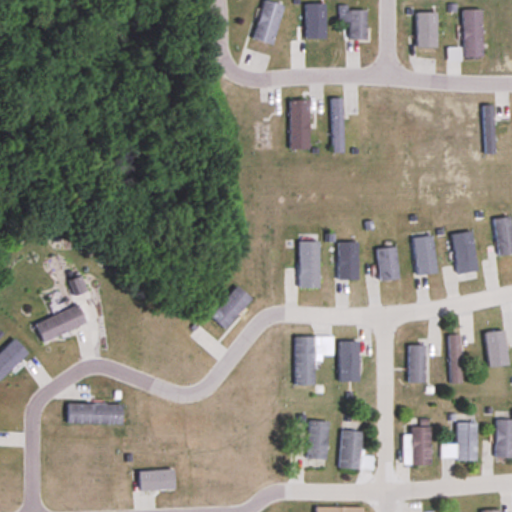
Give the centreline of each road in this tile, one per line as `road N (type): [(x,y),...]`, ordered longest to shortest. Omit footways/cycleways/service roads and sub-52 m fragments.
road 1 (residential): [(511,293),(384,315),(278,312),(259,319),(199,392),(173,392),(87,364),(35,403),(31,511)]
road 2 (residential): [(215,0),(222,59),(244,78),(511,83)]
road 3 (residential): [(247,511),(273,493),(385,496),(511,483)]
road 4 (residential): [(385,511),(384,315)]
